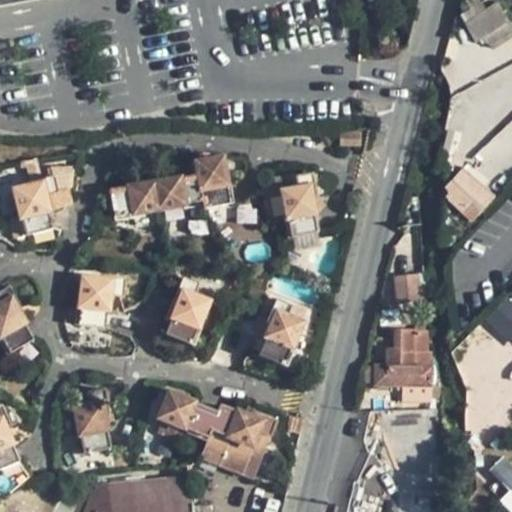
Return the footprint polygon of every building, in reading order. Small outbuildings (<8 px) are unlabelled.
[(477,40),(511,23),(502,6),(478,19),(474,9),(464,15),(477,40)] [(511,39),(511,25),(511,23),(477,40),(484,54),(511,39)] [(363,133),(342,132),(342,143),(363,144),(363,133)] [(197,164),(200,175),(205,204),(211,202),(212,207),(240,200),(236,181),(232,182),(227,158),(197,164)] [(464,167),(439,192),(471,223),(496,197),(464,167)] [(297,232),(321,227),(315,197),(321,196),(316,170),(279,177),(282,189),(288,188),(292,212),(288,213),(292,233),(297,232)] [(54,196),(64,194),(68,193),(64,175),(37,181),(38,186),(24,189),(29,212),(26,213),(31,233),(61,226),(56,207),(54,196)] [(190,207),(205,204),(200,175),(173,180),(171,175),(161,177),(167,208),(190,204),(190,207)] [(144,212),(167,208),(161,177),(149,179),(149,183),(117,189),(124,221),(144,217),(144,212)] [(67,205),(64,194),(54,196),(56,207),(67,205)] [(323,238),(321,227),(297,232),(299,244),(323,238)] [(440,244),(458,245),(459,233),(442,231),(440,244)] [(85,312),(116,302),(118,293),(131,295),(134,279),(108,276),(108,280),(94,278),(91,303),(86,303),(84,312),(85,312)] [(183,279),(180,284),(195,297),(199,286),(183,279)] [(414,279),(402,281),(403,304),(415,303),(414,279)] [(198,324),(205,307),(195,297),(180,284),(173,301),(178,303),(167,333),(195,345),(202,326),(198,324)] [(0,331),(0,332),(27,326),(20,311),(22,310),(11,289),(0,293),(0,303),(2,308),(0,309),(0,331)] [(167,296),(158,291),(152,292),(142,311),(157,318),(167,296)] [(511,347),(511,300),(507,295),(483,319),(511,347)] [(207,302),(195,297),(205,307),(207,302)] [(268,323),(272,325),(262,355),(291,367),(297,348),(294,346),(302,322),(291,318),(294,307),(277,301),(268,323)] [(113,324),(116,302),(85,312),(84,312),(83,320),(113,324)] [(35,341),(27,326),(0,332),(2,334),(0,336),(9,354),(35,341)] [(386,367),(386,387),(431,387),(431,356),(428,356),(428,332),(419,332),(419,330),(394,332),(394,352),(394,367),(386,367)] [(386,352),(386,367),(394,367),(394,352),(386,352)] [(375,387),(386,387),(386,367),(376,367),(375,387)] [(114,452),(109,426),(108,419),(114,417),(110,392),(91,395),(93,409),(79,410),(84,436),(79,437),(83,457),(114,452)] [(210,443),(212,436),(219,416),(192,407),(194,402),(173,395),(165,421),(192,430),(189,437),(210,443)] [(0,468),(21,460),(9,432),(13,429),(3,406),(0,407),(0,468)] [(253,420),(247,418),(222,409),(219,416),(212,436),(229,442),(230,438),(257,447),(261,434),(273,438),(279,422),(255,414),(253,420)] [(248,411),(247,418),(253,420),(255,414),(248,411)] [(116,425),(114,417),(108,419),(109,426),(116,425)] [(257,480),(273,438),(261,434),(257,447),(230,438),(229,442),(212,436),(210,443),(203,460),(257,480)] [(509,492),(501,499),(511,511),(511,464),(505,456),(490,468),(509,492)] [(113,511),(192,511),(192,506),(190,477),(128,481),(111,483),(113,511)] [(87,511),(91,493),(70,490),(57,511),(87,511)] [(87,511),(107,511),(110,496),(91,493),(87,511)]
